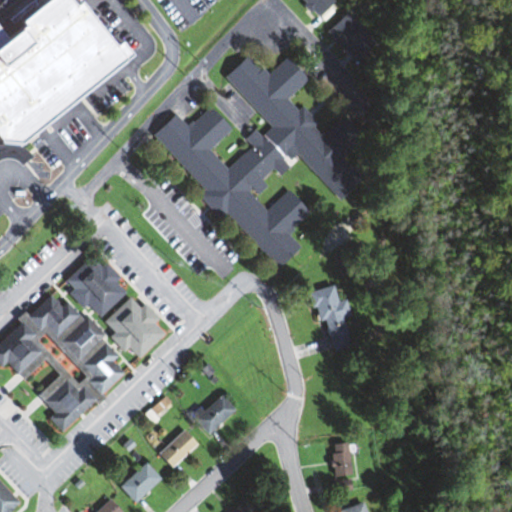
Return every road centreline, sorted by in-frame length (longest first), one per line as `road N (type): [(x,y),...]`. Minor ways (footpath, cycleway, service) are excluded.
road 1 (residential): [(0,430),(41,473),(198,319)]
road 2 (residential): [(303,511),(288,459),(295,391),(264,291),(241,280)]
road 3 (residential): [(0,430),(98,222)]
road 4 (residential): [(61,185),(198,319)]
road 5 (residential): [(178,511),(288,407)]
